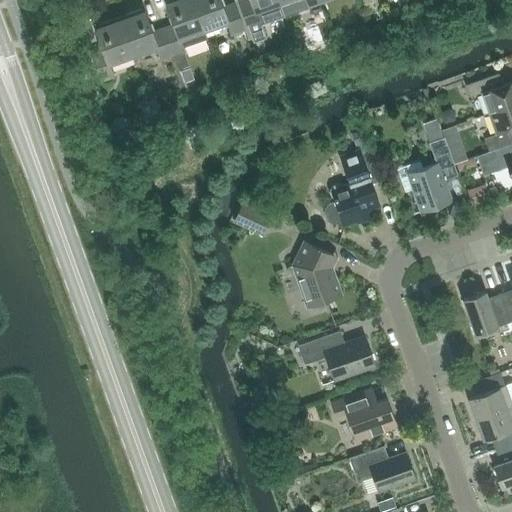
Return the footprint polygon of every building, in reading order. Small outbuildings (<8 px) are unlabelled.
[(183,48),(206,40),(192,0),(165,0),(174,24),(163,28),(172,55),(184,51),(183,48)] [(192,0),(203,29),(227,21),(231,34),(243,29),(234,3),(222,7),(219,0),(192,0)] [(264,23),(284,16),(279,2),(278,0),(242,0),(239,1),(254,43),(269,38),(264,23)] [(172,55),(163,28),(152,32),(143,8),(119,17),(132,54),(156,46),(160,59),(172,55)] [(108,63),(132,54),(119,17),(95,25),(103,49),(92,53),(101,80),(113,76),(108,63)] [(190,67),(181,71),(184,79),(185,82),(194,79),(193,76),(190,67)] [(497,73),(465,85),(469,96),(481,92),(489,113),(511,105),(511,80),(505,83),(504,84),(500,82),(497,73)] [(496,134),(484,138),(489,151),(511,143),(511,105),(489,113),(496,134)] [(449,110),(444,112),(447,122),(457,119),(456,114),(449,110)] [(364,129),(352,133),(356,145),(368,141),(364,129)] [(405,191),(413,188),(421,211),(451,200),(443,177),(457,172),(454,164),(450,152),(444,137),(429,142),(436,163),(422,168),(419,160),(396,168),(405,191)] [(511,143),(489,151),(477,156),(483,175),(508,166),(511,176),(511,143)] [(383,180),(372,148),(360,152),(359,149),(340,156),(350,183),(342,186),(340,185),(338,185),(337,185),(335,185),(334,186),(333,187),(332,188),(331,190),(331,191),(331,192),(331,194),(331,195),(332,196),(333,198),(334,199),(335,201),(327,204),(325,208),(324,212),(326,219),(329,222),(334,223),(342,221),(344,225),(368,217),(366,210),(379,206),(371,184),(383,180)] [(464,148),(450,152),(454,164),(455,163),(468,159),(464,148)] [(263,234),(271,216),(241,202),(233,220),(263,234)] [(331,277),(327,267),(333,255),(304,241),(293,265),(307,306),(340,294),(334,276),(331,277)] [(511,286),(511,288),(500,293),(510,322),(511,320),(511,281),(510,282),(511,286)] [(485,291),(463,298),(476,334),(510,322),(500,293),(487,298),(485,291)] [(345,343),(340,330),(297,345),(304,364),(326,357),(334,379),(374,365),(364,337),(345,343)] [(476,418),(511,405),(500,372),(471,382),(476,395),(469,397),(476,418)] [(343,398),(331,402),(336,416),(346,412),(356,440),(396,426),(386,398),(367,405),(362,391),(343,398)] [(495,450),(511,443),(511,405),(476,418),(484,439),(491,437),(495,450)] [(511,443),(495,450),(500,463),(493,465),(501,487),(511,482),(511,443)] [(386,444),(349,458),(357,481),(373,476),(378,491),(414,478),(405,452),(391,457),(386,444)] [(379,511),(382,511),(396,507),(391,493),(375,499),(379,511)]
